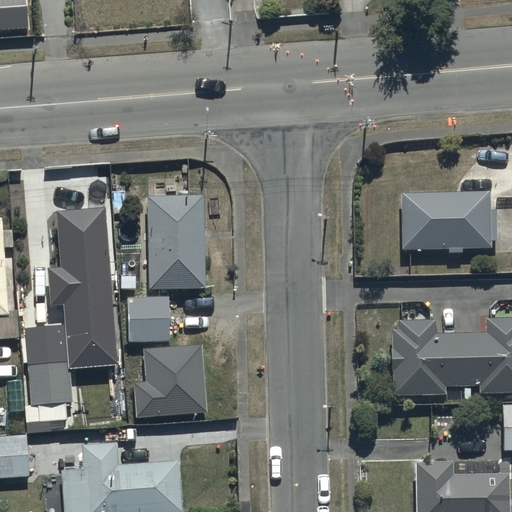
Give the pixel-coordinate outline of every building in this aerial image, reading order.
[(25,0),(0,0),(0,31),(28,29),(25,0)] [(488,193),(400,196),(402,254),(447,253),(447,259),(461,259),(461,252),(487,252),(487,242),(493,242),(492,211),(488,211),(488,193)] [(200,197),(145,199),(147,291),(202,290),(200,197)] [(105,208),(57,212),(61,267),(48,268),(51,306),(65,305),(71,368),(118,364),(105,208)] [(2,220),(0,220),(0,340),(19,339),(17,313),(7,313),(2,220)] [(165,300),(126,301),(128,343),(166,342),(165,300)] [(396,330),(390,330),(390,378),(392,378),(392,396),(443,396),(443,390),(478,389),(478,394),(511,394),(511,320),(482,321),(482,335),(434,335),(434,323),(396,323),(396,330)] [(65,326),(25,329),(31,408),(71,405),(65,326)] [(209,417),(203,345),(142,349),(145,387),(134,388),(136,423),(209,417)] [(511,406),(501,407),(502,452),(511,452),(511,406)] [(24,436),(0,437),(0,481),(28,479),(24,436)] [(80,472),(61,473),(63,511),(178,511),(176,463),(115,467),(114,445),(78,447),(80,472)] [(450,465),(413,466),(413,511),(507,511),(507,479),(450,480),(450,465)]
